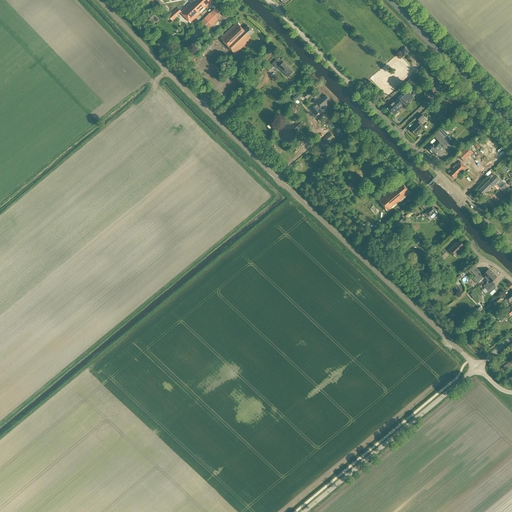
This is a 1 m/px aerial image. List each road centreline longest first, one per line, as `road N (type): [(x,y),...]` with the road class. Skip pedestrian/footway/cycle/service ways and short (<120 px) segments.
road 1 (unclassified): [(477,368),(99,0)]
road 2 (tertiary): [(511,245),(267,0)]
road 3 (tertiary): [(303,511),(477,368)]
road 4 (primary): [(511,122),(391,0)]
